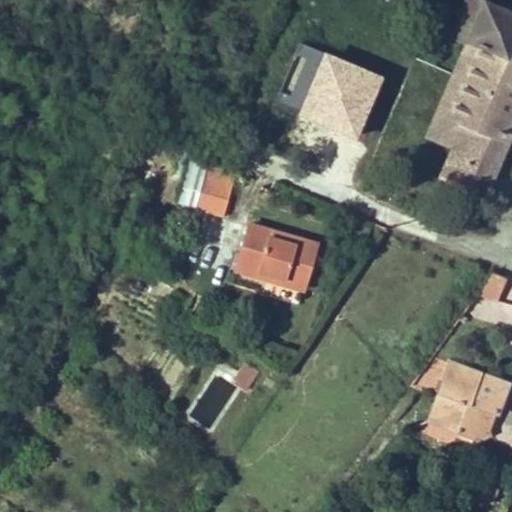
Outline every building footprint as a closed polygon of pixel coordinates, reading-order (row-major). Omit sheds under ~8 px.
[(511,119),(511,41),(511,39),(511,5),(500,0),(474,0),(459,35),(465,38),(421,135),(448,147),(433,181),(482,203),(511,137),(505,134),(511,119)] [(161,239),(177,241),(178,222),(205,225),(209,195),(165,191),(161,239)] [(178,222),(177,241),(202,243),(205,225),(178,222)] [(225,250),(220,284),(294,294),(299,256),(225,250)] [(294,294),(220,284),(218,294),(292,305),(294,294)] [(490,294),(476,284),(456,308),(479,318),(490,294)] [(511,336),(511,309),(499,301),(491,322),(509,335),(511,336)] [(511,352),(511,336),(509,335),(501,346),(511,352)] [(224,369),(216,380),(225,391),(236,376),(224,369)] [(483,419),(490,385),(431,370),(416,421),(430,422),(425,437),(447,443),(449,433),(456,438),(467,452),(479,440),(470,429),(474,414),(483,419)]
